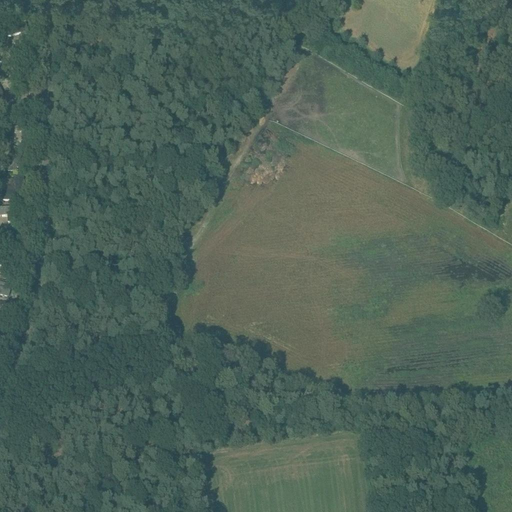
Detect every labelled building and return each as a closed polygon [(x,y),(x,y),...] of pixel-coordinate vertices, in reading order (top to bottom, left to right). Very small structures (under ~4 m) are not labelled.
[(26,25),(5,31),(7,38),(21,34),(23,43),(31,41),(26,25)] [(0,86),(0,106),(1,108),(18,99),(14,90),(5,95),(0,86)] [(21,170),(27,164),(13,151),(5,160),(13,168),(16,165),(21,170)] [(8,191),(3,191),(3,201),(25,200),(24,177),(16,177),(16,179),(8,180),(8,191)] [(501,218),(507,206),(500,203),(494,214),(501,218)] [(17,207),(0,208),(0,216),(8,215),(9,223),(19,222),(17,207)] [(15,259),(0,257),(0,266),(1,267),(0,272),(0,273),(12,275),(15,259)]
